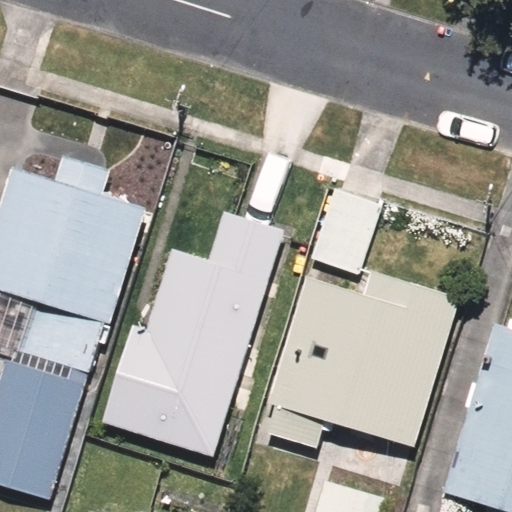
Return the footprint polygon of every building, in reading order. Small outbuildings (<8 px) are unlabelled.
[(54,148),(44,176),(7,163),(0,181),(0,295),(23,303),(0,369),(0,491),(45,507),(148,211),(109,198),(119,170),(54,148)] [(380,197),(319,179),(245,430),(316,450),(324,422),(413,448),(456,301),(358,272),(380,197)] [(281,237),(227,221),(214,264),(167,250),(138,344),(119,338),(92,426),(212,463),(281,237)] [(505,511),(511,511),(511,340),(487,332),(435,489),(505,511)] [(386,511),(399,483),(336,458),(313,511),(386,511)]
